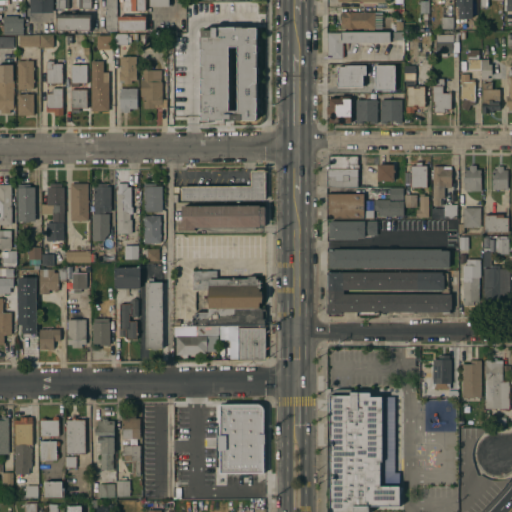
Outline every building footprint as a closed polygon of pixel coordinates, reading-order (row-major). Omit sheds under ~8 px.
[(52,0),(52,14),(29,13),(29,0),(52,0)] [(68,0),(68,9),(55,9),(55,0),(68,0)] [(90,0),(90,10),(78,10),(78,0),(90,0)] [(115,0),(116,31),(105,32),(104,0),(115,0)] [(144,0),(144,12),(130,12),(130,0),(144,0)] [(470,0),(453,0),(454,7),(458,7),(458,18),(470,18),(470,0)] [(511,0),(503,0),(503,10),(511,10),(511,0)] [(428,14),(419,14),(419,2),(427,1),(428,14)] [(380,12),(380,29),(339,29),(339,20),(340,20),(340,13),(380,12)] [(56,15),(90,15),(90,31),(56,31),(56,15)] [(0,34),(0,21),(2,21),(2,16),(14,16),(14,18),(22,18),(22,34),(0,34)] [(145,18),(145,32),(117,32),(117,18),(145,18)] [(452,18),(452,29),(440,29),(440,18),(452,18)] [(402,31),(394,31),(394,22),(401,22),(402,31)] [(256,28),(200,27),(199,120),(255,121),(256,28)] [(340,33),(340,32),(402,32),(402,40),(389,40),(389,43),(344,43),(344,47),(341,47),(341,59),(327,59),(327,33),(340,33)] [(452,35),(452,33),(457,33),(458,53),(451,53),(451,54),(446,54),(446,57),(440,57),(440,54),(434,54),(434,41),(435,41),(435,35),(452,35)] [(113,34),(126,34),(126,37),(129,37),(129,43),(126,43),(126,45),(113,45),(113,34)] [(18,35),(38,35),(38,47),(18,47),(18,35)] [(52,48),(40,48),(40,35),(52,35),(52,48)] [(97,36),(111,35),(111,49),(97,49),(97,36)] [(143,35),(163,35),(164,49),(144,49),(143,35)] [(0,49),(0,37),(12,37),(12,49),(0,49)] [(480,80),(480,83),(473,83),(473,105),(469,106),(470,107),(468,111),(467,110),(467,111),(465,110),(465,112),(460,110),(461,108),(460,108),(463,99),(460,99),(459,90),(458,90),(458,84),(459,84),(459,75),(459,69),(467,69),(467,60),(465,60),(465,54),(474,53),(474,60),(487,60),(487,65),(490,65),(490,76),(487,76),(487,80),(480,80)] [(135,57),(135,81),(130,81),(130,85),(123,85),(123,81),(119,81),(119,57),(135,57)] [(16,61),(24,61),(24,60),(27,60),(27,61),(32,61),(32,68),(33,68),(33,72),(32,72),(32,80),(33,80),(33,85),(32,85),(32,89),(27,89),(27,90),(25,90),(25,89),(16,89),(16,61)] [(53,62),(53,65),(61,65),(62,84),(54,84),(54,87),(51,87),(51,84),(45,84),(46,62),(53,62)] [(102,72),(108,72),(108,112),(90,112),(90,62),(102,62),(102,72)] [(339,80),(337,80),(337,71),(339,71),(339,66),(356,66),(356,65),(367,65),(367,64),(402,64),(402,77),(367,77),(367,84),(339,85),(339,80)] [(12,110),(8,110),(8,113),(0,113),(0,65),(11,65),(12,110)] [(86,109),(78,109),(78,113),(70,113),(69,90),(78,90),(78,87),(70,87),(70,65),(86,65),(86,109)] [(374,90),(393,90),(393,65),(374,65),(374,90)] [(160,100),(165,100),(165,109),(142,109),(142,97),(139,97),(139,79),(141,79),(141,71),(159,71),(159,83),(161,83),(160,100)] [(423,107),(415,107),(415,110),(412,109),(412,113),(405,113),(405,80),(404,80),(404,73),(414,73),(414,87),(423,87),(423,107)] [(185,117),(185,122),(198,122),(199,79),(185,78),(185,101),(173,100),(173,117),(185,117)] [(444,79),(444,86),(441,86),(441,94),(450,94),(450,110),(446,110),(446,112),(443,112),(443,113),(441,113),(441,115),(435,115),(435,113),(433,113),(433,102),(431,102),(431,79),(444,79)] [(498,110),(492,110),(492,113),(481,114),(481,84),(486,84),(486,83),(491,82),(491,90),(498,90),(498,110)] [(61,116),(52,116),(52,112),(45,112),(45,94),(51,94),(51,89),(61,89),(61,116)] [(135,89),(136,109),(128,109),(128,113),(119,113),(119,109),(118,109),(118,89),(135,89)] [(17,94),(24,94),(24,93),(27,93),(27,94),(33,94),(33,115),(28,115),(28,117),(24,117),(24,116),(17,116),(17,94)] [(328,107),(328,99),(339,99),(339,96),(349,96),(349,123),(342,123),(342,124),(339,124),(339,123),(328,123),(328,115),(325,115),(325,107),(327,107),(328,107)] [(376,100),(376,124),(370,124),(370,122),(361,122),(361,124),(355,124),(355,100),(376,100)] [(400,124),(379,124),(379,100),(400,100),(400,124)] [(357,156),(357,187),(327,187),(327,169),(329,169),(329,165),(327,165),(327,162),(328,162),(328,156),(357,156)] [(426,188),(410,188),(410,167),(415,167),(415,163),(421,163),(421,167),(426,167),(426,188)] [(377,165),(393,165),(393,170),(394,170),(394,173),(393,173),(393,182),(377,182),(377,165)] [(479,191),(469,191),(469,190),(462,190),(462,170),(468,170),(468,165),(474,165),(474,170),(479,170),(479,191)] [(494,165),(495,166),(501,166),(501,165),(505,165),(505,189),(490,190),(490,170),(492,170),(492,165),(494,165)] [(450,167),(450,189),(443,189),(443,199),(440,199),(440,207),(432,207),(432,167),(450,167)] [(251,188),(251,172),(264,172),(265,201),(182,202),(182,188),(251,188)] [(40,214),(40,204),(46,204),(46,187),(49,187),(49,183),(60,183),(60,187),(62,187),(63,240),(45,241),(45,222),(51,222),(51,214),(40,214)] [(87,222),(69,222),(69,185),(87,184),(87,222)] [(109,213),(104,213),(104,215),(107,215),(108,242),(90,242),(90,215),(92,215),(92,188),(96,188),(96,184),(104,184),(104,187),(109,187),(109,213)] [(119,188),(119,184),(126,184),(126,188),(130,188),(130,212),(129,212),(129,221),(130,221),(130,235),(115,235),(115,188),(119,188)] [(10,226),(0,226),(0,185),(10,185),(10,226)] [(33,222),(16,222),(16,185),(29,185),(29,188),(33,188),(33,222)] [(161,213),(143,213),(143,185),(154,185),(154,187),(161,187),(161,213)] [(402,188),(402,200),(389,200),(389,188),(402,188)] [(362,211),(373,211),(373,218),(327,218),(327,195),(362,194),(362,211)] [(428,218),(415,218),(415,210),(419,210),(419,194),(424,194),(424,197),(428,197),(428,218)] [(416,208),(404,208),(404,195),(416,195),(416,208)] [(388,200),(388,202),(402,202),(402,217),(377,217),(377,211),(373,211),(373,200),(388,200)] [(456,205),(455,218),(443,218),(443,205),(456,205)] [(260,207),(260,208),(265,208),(265,227),(260,227),(260,229),(195,229),(195,233),(178,233),(178,225),(182,225),(182,208),(260,207)] [(462,207),(479,207),(479,227),(463,227),(463,234),(457,234),(457,224),(462,224),(462,207)] [(430,218),(430,208),(440,208),(440,218),(430,218)] [(482,214),(502,214),(502,217),(506,217),(506,232),(482,232),(482,214)] [(142,217),(149,217),(149,216),(151,216),(151,217),(159,217),(159,223),(160,223),(160,225),(159,225),(159,235),(160,235),(160,238),(159,238),(159,244),(152,244),(150,245),(150,244),(142,244),(142,217)] [(377,222),(377,236),(365,236),(365,239),(358,239),(358,241),(335,241),(335,239),(329,239),(329,222),(377,222)] [(0,231),(10,231),(11,249),(0,249),(0,231)] [(458,237),(467,237),(467,250),(458,250),(458,237)] [(507,238),(506,254),(493,254),(494,238),(507,238)] [(137,260),(123,261),(123,247),(136,247),(137,260)] [(39,261),(27,261),(27,248),(39,248),(39,261)] [(158,262),(145,262),(144,250),(157,249),(158,262)] [(15,265),(6,264),(6,263),(0,263),(0,253),(6,253),(6,251),(15,251),(15,265)] [(52,263),(41,263),(41,251),(52,251),(52,263)] [(329,252),(334,252),(334,251),(441,251),(441,252),(449,252),(449,269),(329,269),(329,252)] [(65,263),(65,252),(89,252),(89,263),(65,263)] [(490,252),(489,266),(481,266),(482,252),(490,252)] [(477,302),(471,302),(471,305),(461,305),(461,266),(469,265),(469,259),(479,259),(480,302),(477,302)] [(486,288),(486,268),(509,268),(509,302),(482,302),(482,288),(486,288)] [(86,290),(79,290),(80,294),(72,294),(72,290),(71,290),(70,274),(71,274),(74,269),(85,269),(86,290)] [(113,289),(113,269),(138,269),(138,289),(113,289)] [(64,282),(57,282),(57,292),(52,292),(52,291),(47,291),(47,295),(38,295),(38,270),(53,270),(53,274),(57,274),(57,270),(64,270),(64,282)] [(264,309),(264,325),(192,324),(192,315),(195,315),(195,312),(208,312),(209,290),(192,290),(193,271),(217,271),(217,278),(248,279),(248,276),(256,276),(256,278),(259,278),(259,292),(263,292),(263,303),(260,303),(259,309),(263,309),(264,309)] [(344,291),(344,295),(452,295),(452,310),(450,310),(450,316),(442,316),(442,313),(414,313),(414,316),(400,316),(400,313),(374,313),(374,315),(360,315),(360,313),(342,313),(342,315),(327,315),(327,273),(442,273),(442,276),(444,276),(444,291),(344,291)] [(0,293),(12,293),(12,277),(0,277),(0,293)] [(162,350),(145,350),(145,283),(148,283),(148,279),(153,279),(153,283),(162,283),(162,350)] [(17,300),(17,292),(24,292),(24,290),(36,290),(36,302),(24,302),(24,300),(17,300)] [(0,299),(2,299),(2,313),(10,313),(10,336),(3,336),(3,346),(0,346),(0,299)] [(125,340),(125,337),(119,337),(118,305),(130,305),(130,301),(132,299),(135,299),(137,301),(137,318),(130,318),(130,315),(128,315),(128,322),(136,322),(136,340),(125,340)] [(17,311),(22,311),(22,316),(32,316),(33,348),(18,348),(17,311)] [(98,347),(98,345),(91,345),(91,324),(93,324),(93,319),(107,319),(107,324),(109,324),(109,347),(98,347)] [(81,346),(81,349),(71,350),(71,346),(67,346),(66,321),(85,320),(85,346),(81,346)] [(237,326),(264,326),(265,359),(238,359),(237,326)] [(219,335),(196,335),(196,327),(219,327),(219,335)] [(59,341),(53,341),(53,350),(47,350),(47,349),(39,349),(38,329),(59,329),(59,341)] [(217,352),(206,352),(203,355),(176,355),(176,337),(217,336),(217,352)] [(437,359),(437,354),(448,354),(448,359),(449,359),(449,383),(448,383),(448,389),(432,389),(432,383),(431,383),(431,359),(437,359)] [(469,363),(469,360),(479,360),(479,397),(460,397),(460,363),(469,363)] [(500,361),(500,381),(507,381),(507,409),(483,409),(483,360),(500,361)] [(394,472),(398,472),(398,506),(368,506),(368,511),(329,511),(329,412),(327,412),(327,393),(330,391),(333,390),(336,389),(338,389),(350,389),(350,392),(369,392),(369,396),(394,396),(394,472)] [(258,405),(260,406),(261,408),(262,412),(263,462),(210,462),(210,450),(219,450),(218,405),(255,405),(258,405)] [(121,419),(128,419),(128,416),(134,416),(134,418),(139,418),(140,439),(136,439),(136,446),(139,446),(139,476),(131,476),(131,462),(123,462),(123,456),(120,456),(120,451),(122,451),(122,446),(129,446),(129,439),(121,439),(121,419)] [(39,436),(39,421),(41,421),(41,418),(44,418),(44,420),(52,420),(52,417),(57,417),(58,436),(39,436)] [(65,420),(71,420),(71,417),(75,417),(75,419),(78,419),(78,420),(84,420),(84,454),(65,454),(65,420)] [(494,417),(504,418),(504,426),(494,426),(494,417)] [(0,454),(0,420),(1,420),(1,418),(7,418),(8,454),(0,454)] [(14,420),(19,420),(19,418),(31,418),(32,445),(14,446),(14,420)] [(111,454),(111,470),(100,470),(100,463),(97,463),(97,459),(99,459),(99,443),(96,443),(96,436),(93,436),(93,428),(97,428),(97,421),(101,421),(101,419),(107,419),(107,421),(113,421),(113,454),(111,454)] [(39,460),(39,442),(55,441),(58,442),(59,445),(55,447),(55,453),(57,455),(57,458),(55,460),(39,460)] [(64,457),(75,456),(75,468),(64,468),(64,457)] [(26,464),(37,464),(37,475),(26,475),(26,464)] [(0,473),(11,473),(11,490),(0,490),(0,473)] [(129,481),(129,497),(116,497),(116,481),(129,481)] [(60,482),(61,488),(63,488),(63,497),(43,497),(43,482),(60,482)] [(113,484),(113,498),(97,498),(97,484),(113,484)] [(36,486),(24,485),(24,497),(36,497),(36,486)] [(36,511),(23,511),(23,504),(28,504),(28,503),(31,503),(31,504),(36,503),(36,511)]
